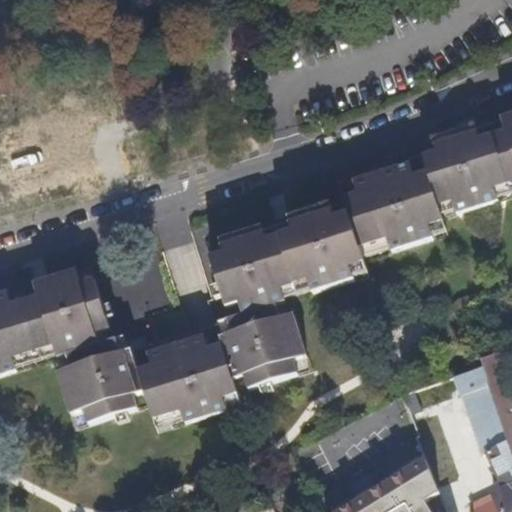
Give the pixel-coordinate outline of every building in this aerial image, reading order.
[(62,206),(142,185),(128,132),(105,138),(92,93),(0,117),(0,185),(8,216),(61,202),(62,206)] [(0,297),(0,379),(56,362),(77,431),(151,409),(159,435),(243,408),(240,396),(314,373),(291,303),(370,279),(365,263),(361,252),(389,243),(392,254),(435,241),(432,230),(445,226),(443,221),(511,200),(511,118),(503,121),(507,135),(481,143),(477,128),(458,134),(420,146),(430,176),(416,180),(412,167),(342,188),(346,205),(291,222),(294,235),(268,243),(264,230),(208,248),(223,296),(208,300),(215,326),(189,335),(159,345),(149,348),(122,355),(118,342),(115,342),(97,285),(92,268),(36,286),(40,299),(28,303),(23,290),(0,297)] [(449,237),(445,226),(432,230),(435,241),(449,237)] [(392,254),(389,243),(361,252),(365,263),(392,254)] [(189,335),(183,313),(152,322),(159,345),(189,335)] [(511,380),(511,379),(503,354),(481,362),(483,370),(511,453),(511,380)] [(511,511),(511,453),(483,370),(409,395),(404,397),(419,437),(425,454),(443,447),(432,419),(452,412),(466,407),(483,458),(488,456),(500,482),(504,491),(507,497),(502,500),(499,494),(470,507),(473,511),(472,511),(511,511)] [(459,434),(452,412),(432,419),(443,447),(458,441),(460,437),(459,434)] [(448,511),(436,485),(432,475),(427,461),(425,454),(419,437),(317,501),(321,509),(322,511),(448,511)] [(507,497),(504,491),(499,494),(502,500),(507,497)]
